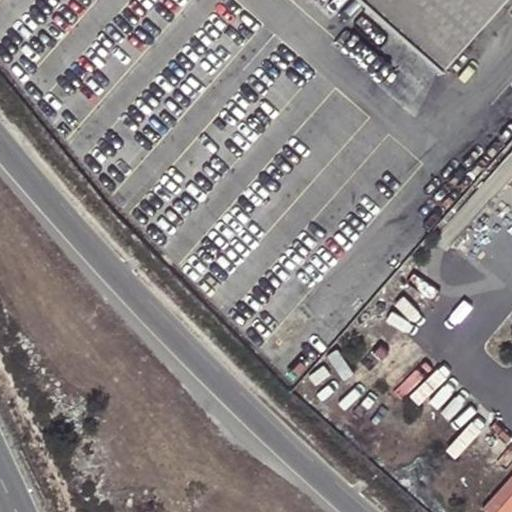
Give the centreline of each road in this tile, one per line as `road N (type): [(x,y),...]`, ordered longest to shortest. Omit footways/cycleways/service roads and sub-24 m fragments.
road 1 (primary): [(353,511),(82,241),(0,142)]
road 2 (unknown): [(275,0),(430,121),(478,104),(511,69)]
